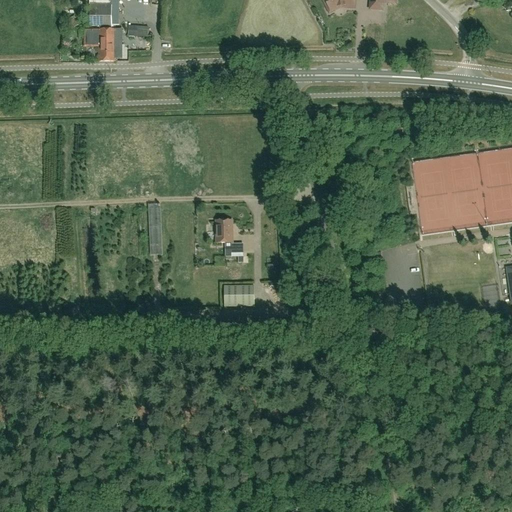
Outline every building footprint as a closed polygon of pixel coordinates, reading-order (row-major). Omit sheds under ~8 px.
[(100,30),(99,30),(84,30),(84,48),(99,48),(98,62),(116,62),(116,30),(111,30),(110,0),(89,0),(90,26),(100,26),(100,30)] [(354,8),(354,0),(323,0),(329,13),(343,6),(344,7),(354,8)] [(370,0),(370,9),(382,10),(383,2),(395,3),(395,0),(370,0)] [(76,17),(70,20),(73,26),(79,23),(76,17)] [(150,256),(162,255),(160,205),(148,205),(150,256)] [(216,222),(216,245),(232,245),(232,222),(216,222)] [(255,308),(255,288),(225,289),(225,309),(255,308)] [(235,319),(176,319),(176,327),(269,327),(269,316),(235,316),(235,319)]
